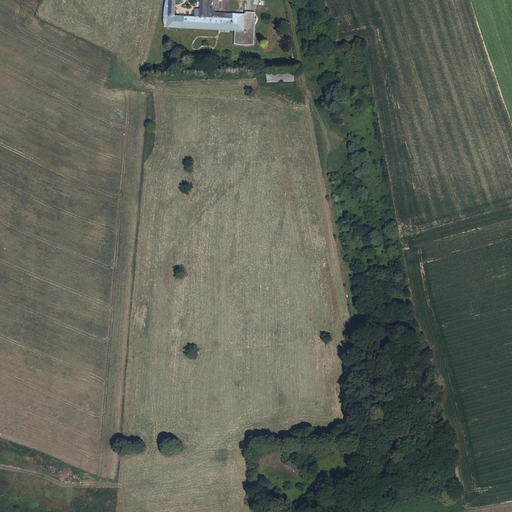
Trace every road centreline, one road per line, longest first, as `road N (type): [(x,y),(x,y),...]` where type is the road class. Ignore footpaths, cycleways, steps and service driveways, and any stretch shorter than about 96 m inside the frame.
road 1 (track): [(290,0),(306,88),(338,163),(373,192),(393,293),(408,298)]
road 2 (track): [(0,465),(68,485),(118,486)]
